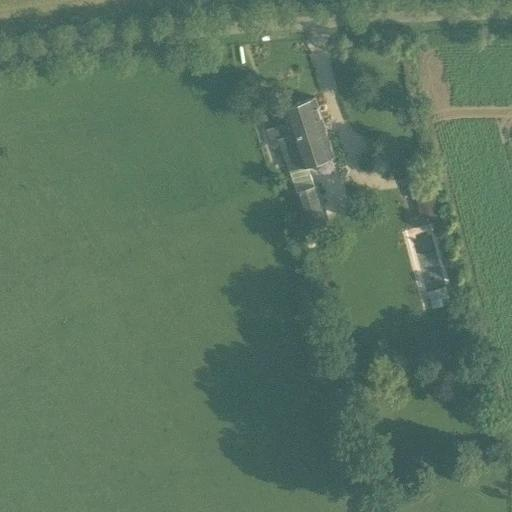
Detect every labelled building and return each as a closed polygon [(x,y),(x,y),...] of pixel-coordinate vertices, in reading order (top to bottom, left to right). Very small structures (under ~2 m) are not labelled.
[(291,134),(279,138),(289,170),(333,155),(315,97),(282,108),(287,123),(291,134)] [(275,127),(267,130),(270,141),(279,138),(275,127)] [(404,159),(412,198),(437,193),(429,154),(404,159)] [(317,185),(295,191),(306,226),(328,219),(317,185)] [(435,194),(417,197),(419,213),(439,209),(438,207),(436,194),(435,194)]
